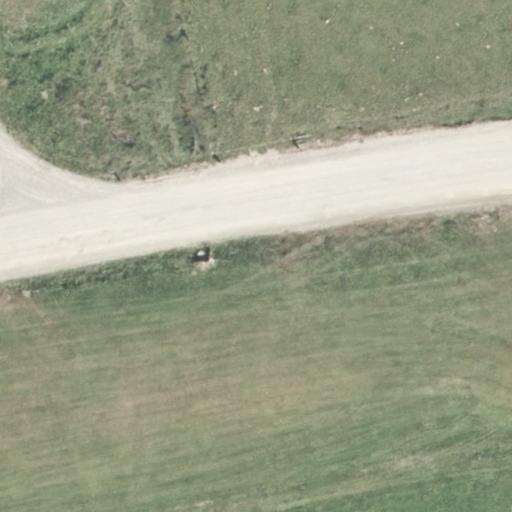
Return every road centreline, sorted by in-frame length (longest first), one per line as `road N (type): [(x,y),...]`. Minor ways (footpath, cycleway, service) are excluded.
road 1 (unclassified): [(511,157),(0,243)]
road 2 (track): [(0,135),(151,217)]
